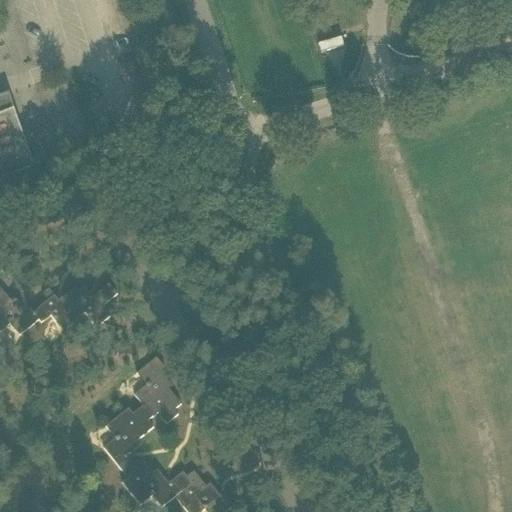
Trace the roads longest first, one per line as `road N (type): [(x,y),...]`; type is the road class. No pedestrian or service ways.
road 1 (unclassified): [(380,511),(276,267),(192,0)]
road 2 (track): [(234,138),(511,41)]
